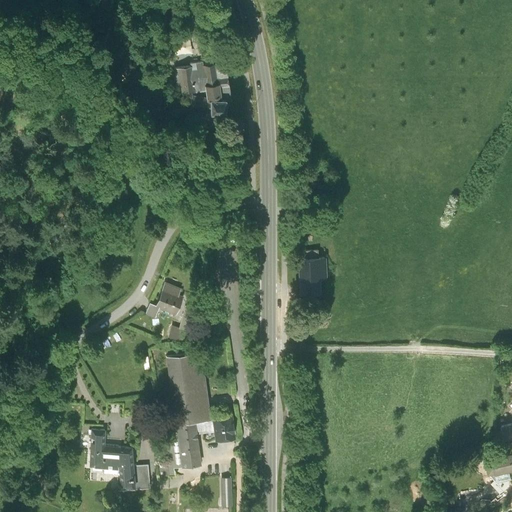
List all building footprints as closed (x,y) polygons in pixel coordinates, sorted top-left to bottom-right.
[(190,66),(175,68),(179,93),(181,93),(191,91),(206,89),(207,98),(207,101),(211,101),(226,100),(226,99),(230,98),(224,61),(202,64),(201,62),(190,64),(190,66)] [(181,93),(182,108),(211,116),(211,101),(207,101),(207,98),(191,95),(191,91),(181,93)] [(226,116),(226,100),(211,101),(211,116),(226,116)] [(326,259),(299,259),(300,293),(320,293),(320,278),(326,278),(326,259)] [(165,281),(156,304),(149,302),(145,313),(155,317),(158,307),(176,313),(183,294),(179,293),(181,287),(165,281)] [(185,328),(171,324),(168,335),(182,339),(185,328)] [(201,353),(166,357),(172,404),(175,423),(185,422),(210,418),(201,353)] [(175,423),(172,404),(160,406),(169,474),(174,474),(173,466),(181,465),(175,426),(175,423)] [(175,423),(175,426),(181,465),(201,462),(197,433),(214,430),(215,438),(235,435),(232,412),(212,415),(212,418),(210,418),(185,422),(175,423)] [(505,440),(511,437),(511,423),(502,426),(505,440)] [(135,486),(134,464),(132,444),(105,444),(105,428),(91,428),(90,464),(118,465),(120,487),(135,486)] [(511,453),(486,459),(489,474),(499,485),(498,486),(503,491),(509,486),(510,474),(508,469),(511,468),(511,453)] [(148,463),(134,464),(135,486),(135,487),(150,486),(148,463)] [(231,477),(221,477),(221,504),(232,503),(231,477)]
